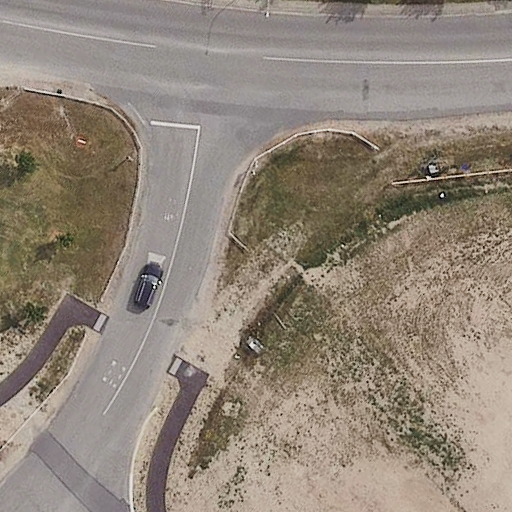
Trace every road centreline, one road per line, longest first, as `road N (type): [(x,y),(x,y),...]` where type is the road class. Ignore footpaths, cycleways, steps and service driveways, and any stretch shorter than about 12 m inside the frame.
road 1 (residential): [(209,52),(182,224),(133,366),(92,439),(35,511)]
road 2 (secondary): [(209,52),(330,62),(511,59)]
road 3 (secondary): [(0,19),(209,52)]
